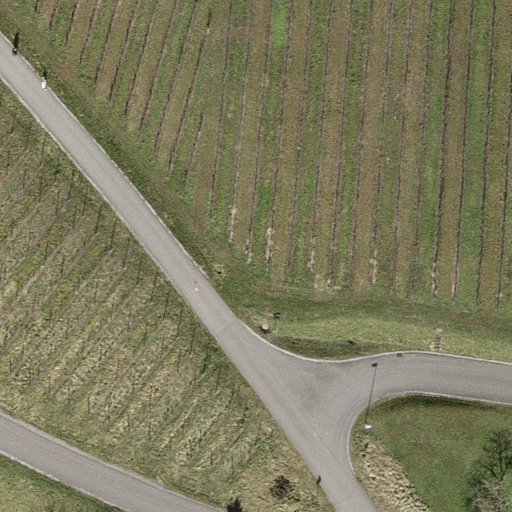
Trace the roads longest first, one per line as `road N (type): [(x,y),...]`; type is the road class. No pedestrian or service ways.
road 1 (track): [(361,511),(166,247),(0,47)]
road 2 (track): [(291,409),(394,371),(511,384)]
road 3 (track): [(0,430),(174,511)]
